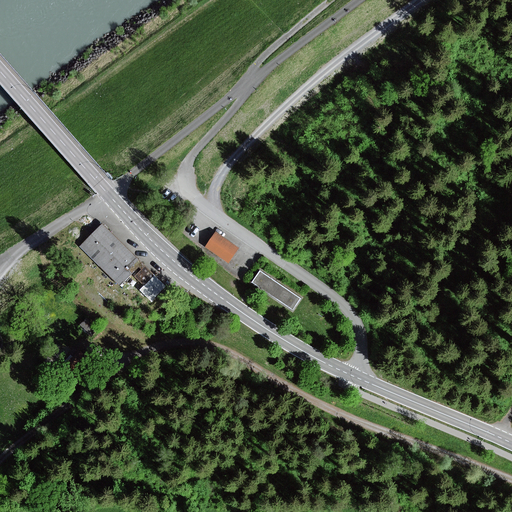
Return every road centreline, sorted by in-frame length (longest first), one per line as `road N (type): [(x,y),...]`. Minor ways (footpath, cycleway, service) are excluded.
road 1 (secondary): [(511,440),(317,359),(198,281),(125,214),(0,68)]
road 2 (track): [(250,83),(192,156),(191,184),(214,211),(345,302),(364,343),(355,377)]
road 3 (track): [(0,270),(250,83)]
road 4 (track): [(214,211),(224,172),(256,138),(337,60),(419,0)]
road 5 (track): [(166,342),(84,392),(0,460)]
road 6 (track): [(361,0),(250,83)]
